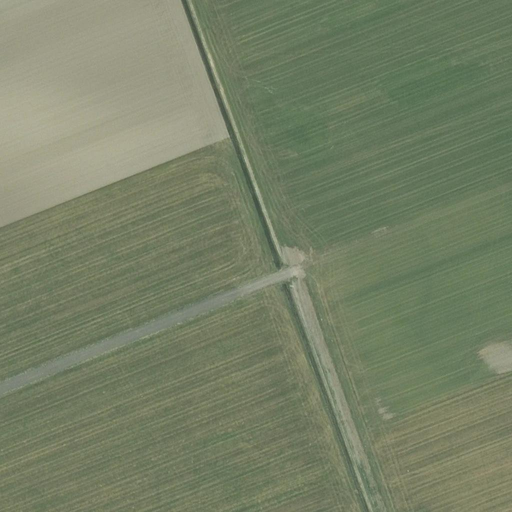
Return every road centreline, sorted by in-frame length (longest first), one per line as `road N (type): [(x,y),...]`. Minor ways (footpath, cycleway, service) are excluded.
road 1 (track): [(0,388),(511,186)]
road 2 (track): [(390,511),(302,267)]
